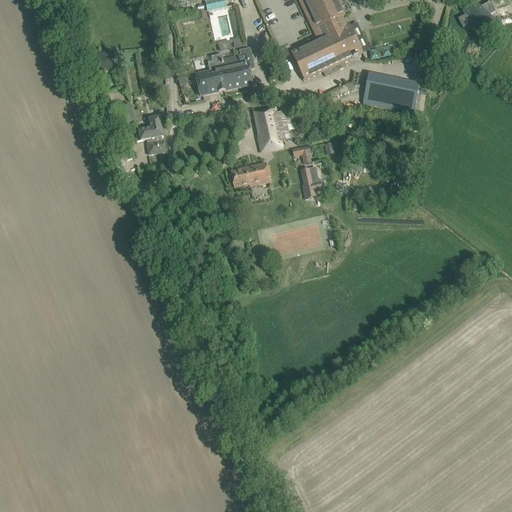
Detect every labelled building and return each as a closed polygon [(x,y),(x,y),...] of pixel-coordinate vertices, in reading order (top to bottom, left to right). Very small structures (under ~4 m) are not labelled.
[(164,4),(166,13),(186,10),(185,0),(164,4)] [(315,44),(293,54),(305,81),(324,73),(327,79),(348,70),(345,63),(354,58),(354,59),(358,57),(358,56),(362,54),(350,30),(350,28),(346,29),(341,18),(344,16),(336,0),(303,0),(317,29),(320,28),(325,39),(315,44)] [(493,0),(487,3),(483,0),(473,0),(466,6),(470,9),(465,12),(471,21),(478,17),(488,27),(500,15),(496,11),(503,8),(497,0),(493,0)] [(210,73),(196,76),(201,100),(253,89),(253,86),(253,85),(250,73),(250,71),(255,70),(251,52),(251,50),(246,51),(239,52),(240,57),(223,60),(222,56),(212,58),(213,63),(208,64),(210,73)] [(111,70),(108,62),(104,53),(95,57),(102,74),(111,70)] [(419,85),(370,75),(364,105),(413,115),(419,85)] [(136,122),(128,104),(119,108),(127,126),(136,122)] [(254,114),(260,141),(258,141),(261,155),(285,150),(283,142),(291,140),(288,128),(295,126),(292,111),(277,115),(276,109),(254,114)] [(166,153),(164,142),(162,142),(161,138),(163,138),(160,118),(150,120),(151,130),(139,132),(141,142),(147,141),(149,156),(166,153)] [(333,145),(324,146),(326,157),(335,155),(333,145)] [(310,148),(293,151),(294,159),(302,158),(304,166),(312,165),(310,156),(311,156),(310,148)] [(231,173),(234,190),(235,191),(249,188),(250,190),(270,185),(269,180),(272,179),(270,169),(267,169),(266,165),(244,169),(244,170),(231,173)] [(316,169),(301,172),(304,186),(302,187),(305,201),(316,199),(315,194),(323,192),(321,184),(312,186),(311,180),(318,179),(316,169)]
